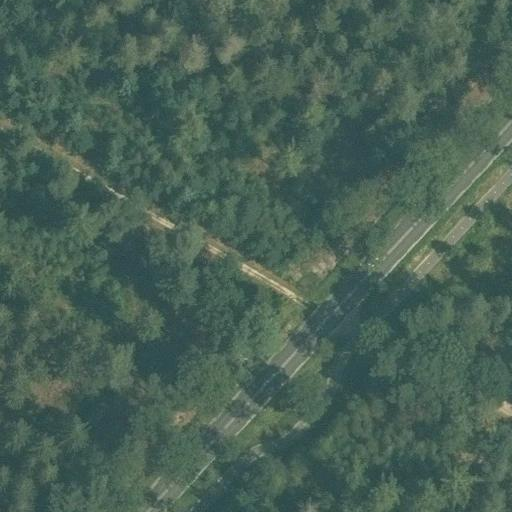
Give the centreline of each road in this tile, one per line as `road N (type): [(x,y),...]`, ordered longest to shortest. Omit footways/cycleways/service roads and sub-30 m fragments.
road 1 (primary): [(149,511),(511,122)]
road 2 (track): [(511,413),(363,333)]
